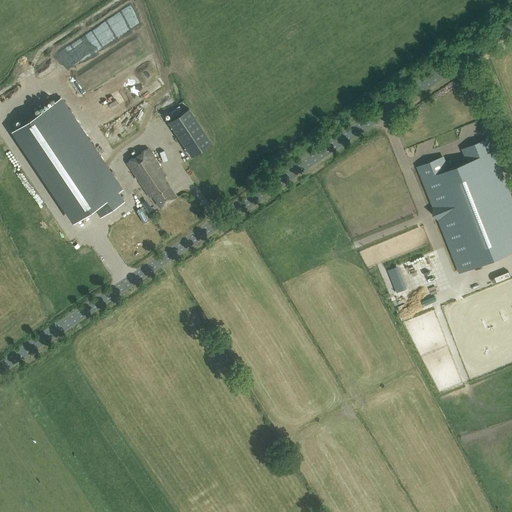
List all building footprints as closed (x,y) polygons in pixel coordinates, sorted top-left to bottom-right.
[(59,99),(14,130),(74,220),(94,207),(100,216),(124,200),(118,191),(120,190),(59,99)] [(137,127),(147,122),(139,107),(129,112),(137,127)] [(191,156),(211,142),(189,108),(168,122),(191,156)] [(464,148),(469,161),(472,170),(484,165),(496,161),(487,139),(464,148)] [(425,143),(413,149),(419,160),(430,154),(425,143)] [(177,197),(164,178),(166,176),(147,148),(126,162),(149,196),(152,194),(161,208),(177,197)] [(469,161),(447,170),(442,157),(419,166),(461,271),(511,250),(511,235),(484,165),(472,170),(469,161)] [(76,280),(60,287),(65,297),(81,290),(76,280)] [(49,295),(55,304),(65,298),(59,288),(49,295)]
